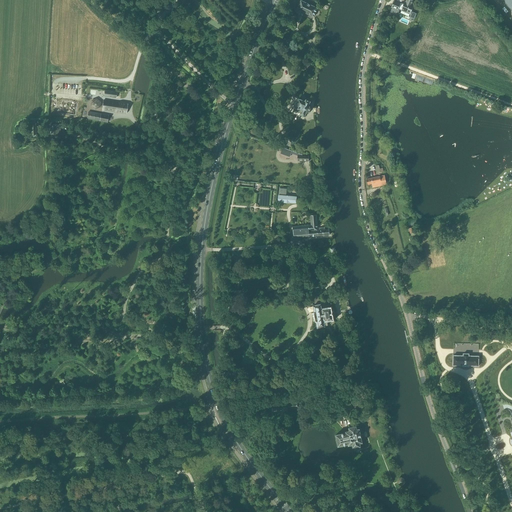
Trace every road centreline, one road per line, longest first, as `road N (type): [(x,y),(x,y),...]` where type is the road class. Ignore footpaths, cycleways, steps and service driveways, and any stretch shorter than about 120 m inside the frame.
road 1 (tertiary): [(470,511),(362,192),(363,71),(382,0)]
road 2 (secondary): [(218,405),(200,328),(202,236),(228,121),(275,0)]
road 3 (track): [(204,511),(186,471),(0,509)]
road 4 (track): [(15,332),(46,309),(118,318),(148,264),(195,248)]
road 5 (track): [(177,401),(166,368),(146,359),(106,382),(70,366),(35,389),(0,381)]
road 6 (unclassified): [(218,405),(0,421)]
road 7 (track): [(148,149),(105,148),(72,135),(51,139),(45,202),(0,233)]
road 8 (track): [(47,0),(42,93),(128,100)]
road 9 (track): [(128,100),(148,149),(175,176),(166,252)]
road 10 (track): [(146,38),(160,66),(156,115),(173,169)]
road 11 (track): [(146,334),(15,345)]
road 12 (secondary): [(288,511),(218,405)]
